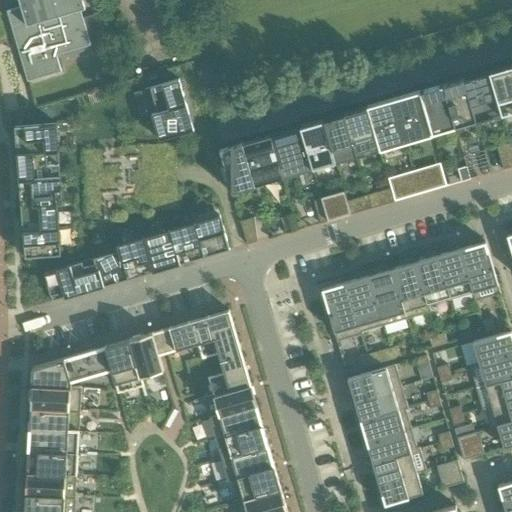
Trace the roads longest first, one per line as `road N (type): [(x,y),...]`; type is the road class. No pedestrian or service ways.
road 1 (residential): [(511,184),(244,261)]
road 2 (residential): [(244,261),(318,511)]
road 3 (residential): [(244,261),(0,331)]
